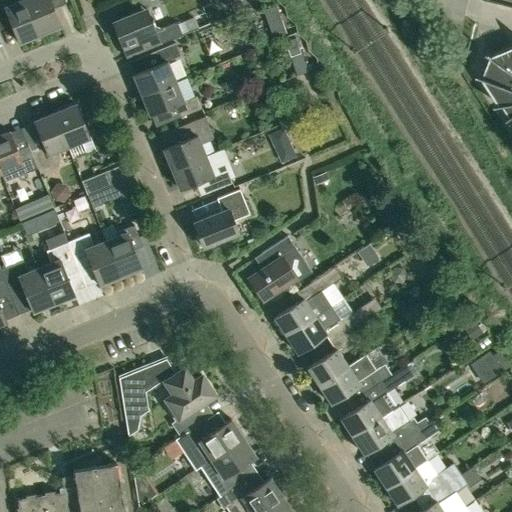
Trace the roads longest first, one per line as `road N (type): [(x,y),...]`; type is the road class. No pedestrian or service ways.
road 1 (residential): [(354,511),(217,302),(198,292)]
road 2 (residential): [(198,292),(108,64)]
road 3 (residential): [(198,292),(0,367)]
road 4 (residential): [(108,64),(96,33),(0,72)]
